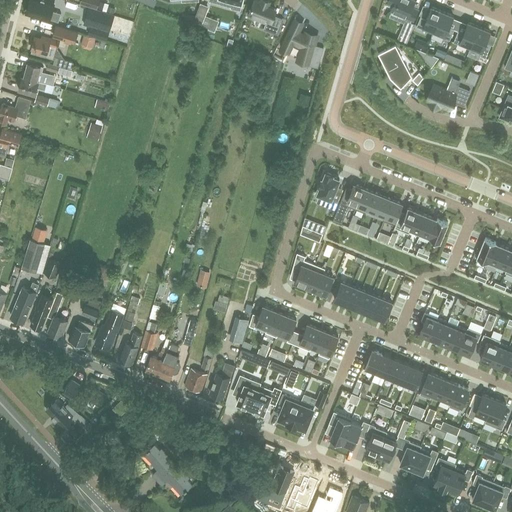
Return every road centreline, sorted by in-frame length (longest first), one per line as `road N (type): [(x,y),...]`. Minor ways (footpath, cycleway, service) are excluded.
road 1 (residential): [(359,167),(314,154),(274,290),(360,326)]
road 2 (residential): [(218,416),(0,327)]
road 3 (residential): [(369,142),(334,119),(367,0)]
road 4 (residential): [(451,511),(308,454)]
road 5 (residential): [(511,200),(369,142)]
road 6 (secondary): [(102,511),(0,397)]
road 7 (residential): [(308,454),(360,326)]
road 8 (residential): [(394,340),(511,386)]
road 9 (residential): [(474,211),(359,167)]
